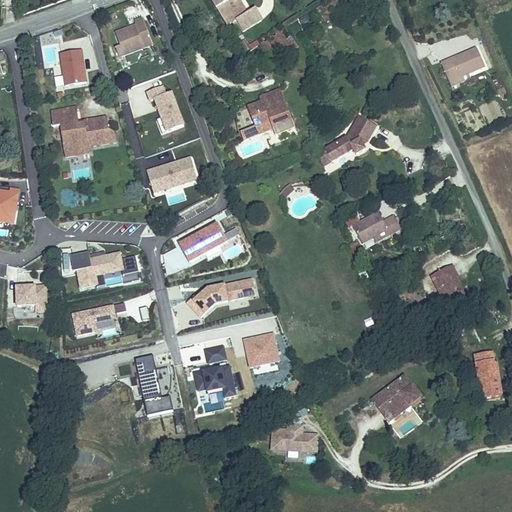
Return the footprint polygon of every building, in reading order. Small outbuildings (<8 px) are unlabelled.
[(212,0),(235,23),(242,17),(246,19),(256,9),(247,0),(212,0)] [(338,12),(331,0),(314,10),(317,15),(320,13),(325,20),(338,12)] [(135,25),(115,33),(120,46),(115,47),(118,58),(152,45),(144,19),(135,22),(135,25)] [(286,28),(259,45),(270,65),(298,47),(286,28)] [(478,48),(442,65),(450,84),(486,68),(478,48)] [(87,85),(81,53),(60,56),(66,89),(87,85)] [(56,86),(64,86),(63,77),(55,78),(56,86)] [(163,120),(168,134),(184,128),(172,95),(166,97),(163,89),(148,94),(151,103),(156,101),(158,108),(159,111),(163,120)] [(262,97),(264,103),(284,95),(282,90),(262,97)] [(264,103),(249,109),(255,126),(270,122),(273,130),(276,136),(296,129),(284,95),(264,103)] [(255,126),(249,109),(233,115),(235,134),(241,133),(243,140),(273,130),(270,122),(255,126)] [(79,111),(54,116),(57,131),(63,130),(70,163),(94,157),(93,152),(118,145),(116,134),(110,129),(108,120),(82,125),(79,111)] [(376,129),(358,119),(347,138),(324,149),(332,163),(354,151),(357,156),(365,152),(362,146),(367,143),(376,129)] [(163,136),(168,134),(163,120),(158,122),(163,136)] [(185,183),(186,186),(198,182),(190,160),(148,176),(156,197),(163,194),(162,191),(185,183)] [(76,170),(78,179),(91,177),(89,168),(76,170)] [(186,186),(185,183),(162,191),(163,194),(186,186)] [(286,197),(295,190),(290,184),(281,192),(286,197)] [(20,194),(11,192),(11,196),(0,193),(0,219),(4,220),(3,226),(14,228),(20,194)] [(379,212),(352,226),(362,246),(374,240),(389,233),(390,237),(402,231),(395,217),(383,222),(379,212)] [(220,226),(181,247),(191,266),(207,257),(221,249),(230,244),(220,226)] [(389,233),(374,240),(376,243),(390,237),(389,233)] [(221,249),(207,257),(210,262),(224,255),(221,249)] [(102,260),(101,255),(89,257),(89,254),(71,258),(74,274),(78,273),(82,290),(97,287),(95,278),(104,276),(123,272),(124,278),(139,275),(136,259),(121,262),(120,256),(106,259),(102,260)] [(434,266),(437,274),(451,267),(456,278),(459,276),(450,258),(434,266)] [(437,274),(433,276),(448,308),(466,298),(456,278),(451,267),(437,274)] [(98,290),(106,288),(104,276),(95,278),(98,290)] [(203,295),(202,293),(187,304),(201,320),(216,306),(248,298),(247,293),(255,292),(253,281),(221,288),(221,292),(218,292),(217,288),(208,290),(203,295)] [(47,316),(46,290),(17,291),(17,310),(35,310),(35,317),(47,316)] [(127,313),(125,305),(73,316),(77,337),(97,333),(95,324),(116,320),(115,316),(117,315),(127,313)] [(280,363),(274,336),(245,342),(251,369),(280,363)] [(226,361),(223,349),(206,353),(209,365),(226,361)] [(497,356),(479,357),(482,398),(500,396),(497,356)] [(163,400),(153,357),(115,365),(118,381),(130,379),(132,389),(141,387),(148,418),(174,412),(171,398),(163,400)] [(195,376),(199,393),(208,391),(208,394),(224,390),(226,399),(235,397),(229,368),(195,376)] [(374,402),(387,420),(408,403),(411,408),(422,400),(405,378),(374,402)] [(206,405),(207,412),(223,409),(222,402),(206,405)] [(408,403),(387,420),(390,425),(411,408),(408,403)] [(277,457),(322,457),(322,440),(306,440),(306,431),(293,431),(293,436),(278,436),(277,457)]
